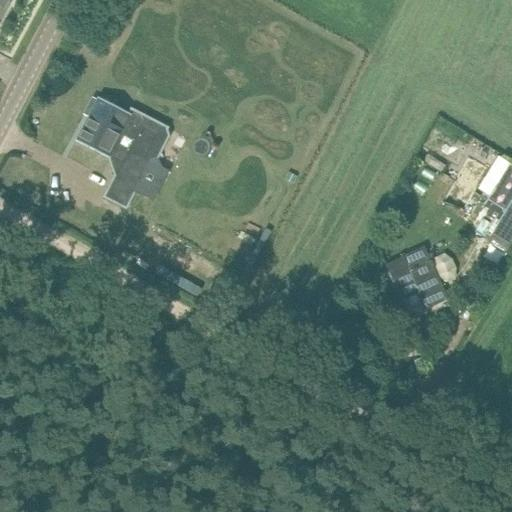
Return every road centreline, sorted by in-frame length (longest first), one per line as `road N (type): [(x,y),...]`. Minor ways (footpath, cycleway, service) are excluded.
road 1 (track): [(0,212),(511,487)]
road 2 (unclassified): [(0,126),(66,0)]
